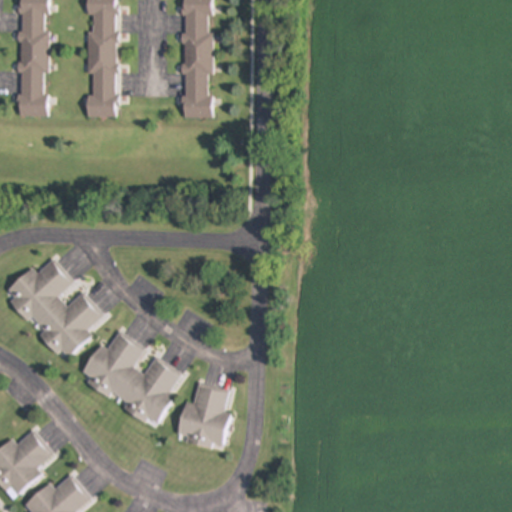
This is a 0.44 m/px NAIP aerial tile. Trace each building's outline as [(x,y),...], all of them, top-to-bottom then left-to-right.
[(48,118),(48,0),(20,0),(20,118),(48,118)] [(117,0),(88,0),(88,17),(90,17),(89,118),(117,118),(117,0)] [(183,0),(183,118),(211,119),(212,0),(183,0)] [(85,294),(68,309),(59,298),(75,284),(55,260),(38,275),(34,270),(6,293),(64,363),(94,338),(89,332),(105,318),(85,294)] [(186,377),(120,334),(109,352),(101,346),(83,374),(91,380),(88,385),(154,427),(186,377)] [(230,391),(199,385),(195,406),(186,404),(178,441),(223,451),(231,415),(226,414),(230,391)] [(43,476),(37,469),(54,456),(36,432),(17,446),(13,441),(0,451),(0,481),(13,499),(43,476)] [(78,511),(93,500),(74,476),(55,491),(51,485),(22,508),(25,511),(78,511)]
